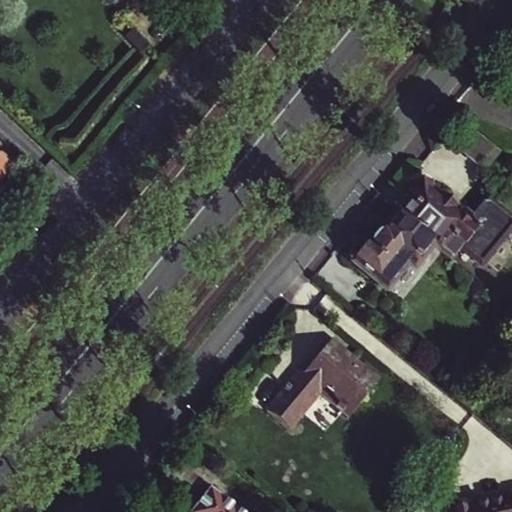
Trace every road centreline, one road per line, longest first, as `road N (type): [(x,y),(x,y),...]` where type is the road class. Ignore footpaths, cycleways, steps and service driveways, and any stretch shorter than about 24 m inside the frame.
road 1 (tertiary): [(85,511),(511,0)]
road 2 (primary): [(0,481),(396,0)]
road 3 (primary): [(356,0),(0,431)]
road 4 (tertiary): [(258,0),(0,311)]
